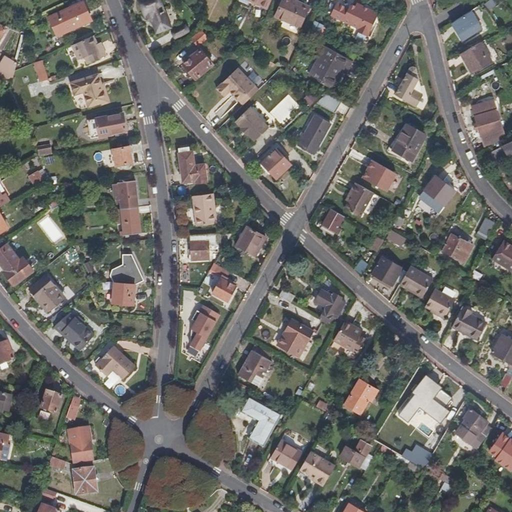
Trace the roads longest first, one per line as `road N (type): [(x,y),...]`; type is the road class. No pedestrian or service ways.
road 1 (residential): [(161,426),(167,253),(141,73)]
road 2 (residential): [(511,412),(399,328),(294,229)]
road 3 (residential): [(418,5),(294,229)]
road 4 (residential): [(418,5),(457,145),(477,185),(511,221)]
road 5 (residential): [(294,229),(173,435)]
road 6 (residential): [(294,229),(141,73)]
road 7 (residential): [(0,302),(56,364),(147,435)]
road 8 (residential): [(171,447),(282,511)]
